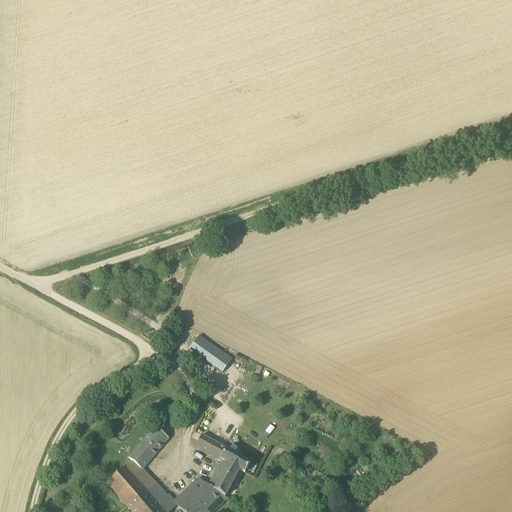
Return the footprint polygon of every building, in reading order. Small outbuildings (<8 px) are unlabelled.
[(190,350),(222,374),(232,360),(199,336),(190,350)] [(228,399),(234,389),(226,383),(219,394),(228,399)] [(169,440),(155,428),(129,459),(142,471),(169,440)] [(220,460),(226,450),(202,436),(195,447),(220,460)] [(222,461),(239,471),(245,474),(250,464),(226,450),(220,460),(222,461)] [(239,471),(222,461),(208,488),(225,498),(239,471)] [(126,469),(128,467),(127,466),(106,485),(107,486),(108,485),(127,508),(146,491),(126,469)] [(146,491),(127,508),(130,511),(170,511),(178,506),(168,495),(166,497),(155,484),(156,484),(155,483),(146,491)] [(204,486),(179,509),(181,511),(214,511),(217,510),(225,503),(225,498),(208,488),(204,485),(204,486)]
